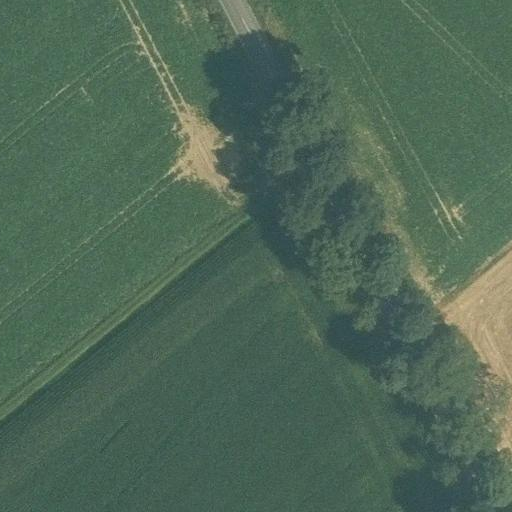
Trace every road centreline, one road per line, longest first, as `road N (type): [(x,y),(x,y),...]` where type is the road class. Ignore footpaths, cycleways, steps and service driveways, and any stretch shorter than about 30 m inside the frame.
road 1 (secondary): [(498,511),(230,0)]
road 2 (track): [(0,415),(314,160)]
